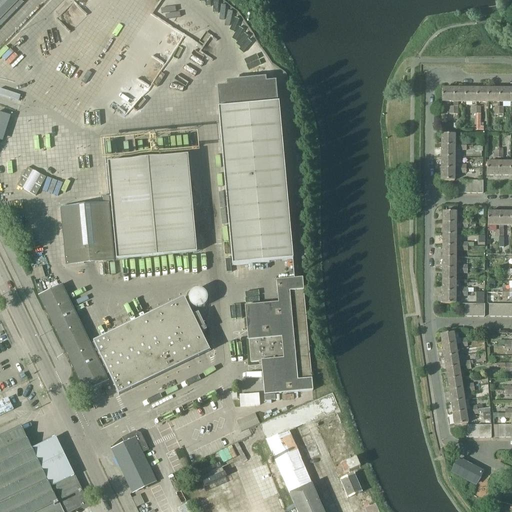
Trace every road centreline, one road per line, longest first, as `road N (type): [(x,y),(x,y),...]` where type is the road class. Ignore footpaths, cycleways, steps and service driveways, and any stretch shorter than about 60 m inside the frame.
road 1 (residential): [(117,511),(0,278)]
road 2 (residential): [(511,474),(445,437),(429,325)]
road 3 (unknown): [(20,90),(41,83),(113,7),(138,12)]
road 4 (residential): [(429,325),(428,201)]
road 5 (residential): [(428,201),(429,79)]
